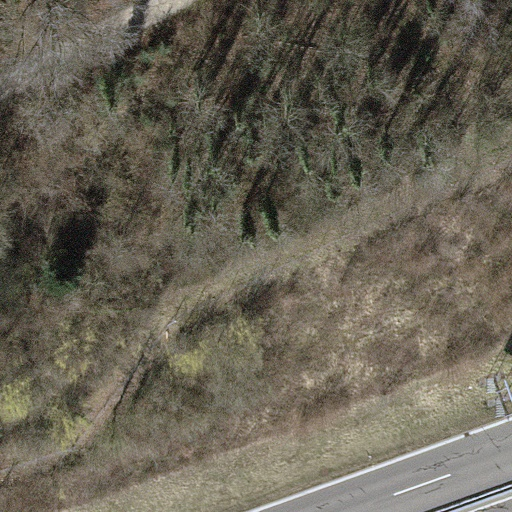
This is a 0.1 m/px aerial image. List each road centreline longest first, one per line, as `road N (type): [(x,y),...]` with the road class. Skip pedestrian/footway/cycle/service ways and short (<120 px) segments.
road 1 (track): [(160,0),(0,85)]
road 2 (trunk): [(511,453),(350,511)]
